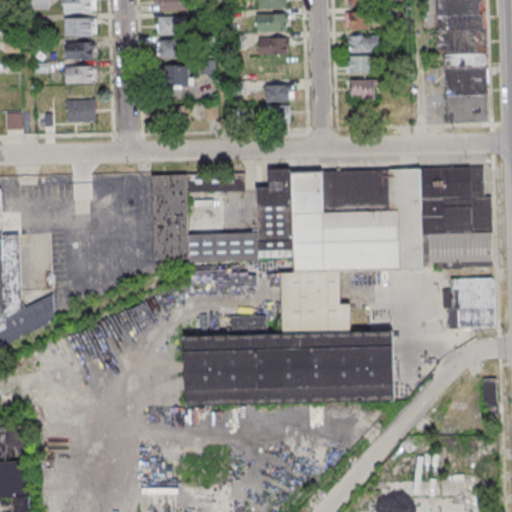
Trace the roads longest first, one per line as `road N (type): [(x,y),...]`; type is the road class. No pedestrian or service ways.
road 1 (residential): [(511,143),(0,156)]
road 2 (residential): [(511,348),(471,354),(451,368),(322,511)]
road 3 (residential): [(131,153),(125,0)]
road 4 (residential): [(326,149),(320,0)]
